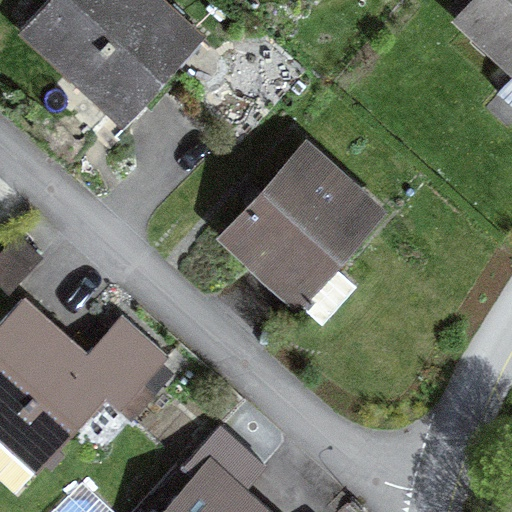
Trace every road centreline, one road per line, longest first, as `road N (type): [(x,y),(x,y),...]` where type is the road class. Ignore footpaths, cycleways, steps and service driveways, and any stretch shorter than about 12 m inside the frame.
road 1 (unclassified): [(0,141),(335,445),(379,478),(435,494)]
road 2 (residential): [(435,494),(467,400),(511,319)]
